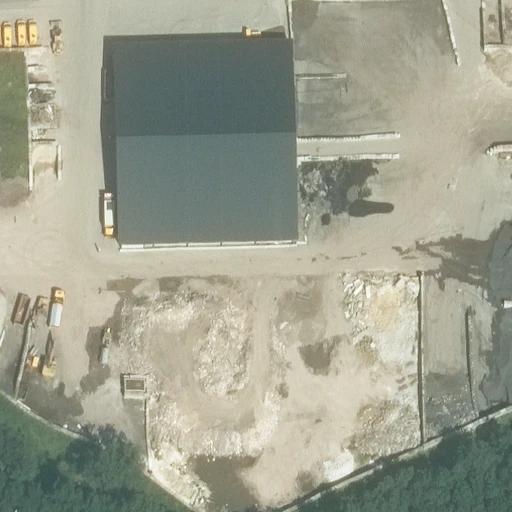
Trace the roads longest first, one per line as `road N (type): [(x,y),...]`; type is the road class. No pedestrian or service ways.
road 1 (unknown): [(453,0),(472,144),(469,217),(439,246),(375,251)]
road 2 (unknown): [(88,244),(105,260),(141,266),(375,251)]
road 3 (unknown): [(375,251),(289,509)]
road 4 (unknown): [(85,13),(88,244)]
road 5 (unknown): [(85,13),(231,0)]
